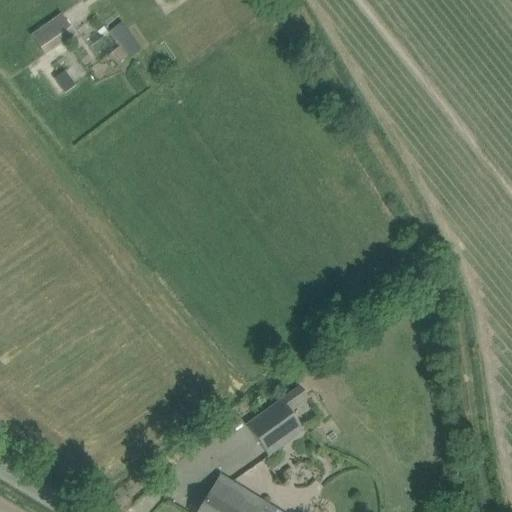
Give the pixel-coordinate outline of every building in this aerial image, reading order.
[(46,56),(75,34),(60,15),(31,35),(46,56)] [(121,23),(109,32),(119,48),(109,55),(116,64),(126,56),(128,58),(140,49),(121,23)] [(64,94),(76,86),(65,70),(54,78),(64,94)] [(302,368),(291,376),(297,384),(308,377),(302,368)] [(269,457),(304,432),(281,400),(246,425),(269,457)] [(276,511),(277,511),(220,476),(197,511),(276,511)]
